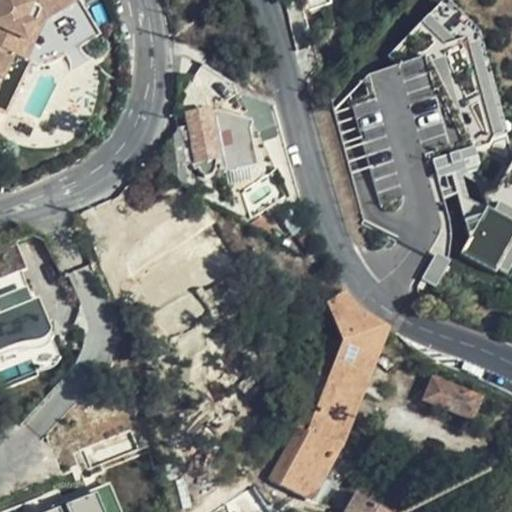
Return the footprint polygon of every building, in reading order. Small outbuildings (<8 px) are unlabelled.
[(56,0),(59,0),(62,5),(70,0),(0,0),(0,75),(5,78),(18,55),(43,9),(56,0)] [(55,10),(62,5),(59,0),(56,0),(43,9),(18,55),(30,60),(55,10)] [(441,57),(460,153),(433,159),(441,198),(460,194),(469,240),(462,252),(498,274),(511,271),(511,269),(511,150),(506,121),(495,115),(476,21),(440,0),(432,0),(395,63),(396,66),(441,57)] [(238,94),(262,142),(280,139),(271,106),(265,104),(249,98),(238,94)] [(176,129),(150,162),(160,161),(159,171),(184,186),(184,163),(198,163),(200,181),(203,187),(208,188),(214,187),(217,182),(232,189),(243,186),(243,171),(247,166),(244,147),(241,144),(244,137),(243,135),(244,130),(216,116),(209,118),(209,114),(185,116),(187,128),(176,129)] [(63,357),(17,241),(0,247),(0,313),(0,314),(0,313),(0,383),(2,389),(41,374),(38,369),(63,357)] [(346,291),(325,302),(341,345),(339,349),(312,413),(309,419),(302,415),(271,480),(307,501),(311,494),(331,459),(385,327),(360,310),(346,291)] [(339,349),(331,346),(304,410),(312,413),(339,349)] [(473,424),(481,403),(432,382),(422,403),(473,424)] [(15,511),(121,511),(112,482),(15,511)] [(311,494),(307,501),(318,506),(321,499),(311,494)] [(345,511),(379,511),(355,497),(345,511)]
